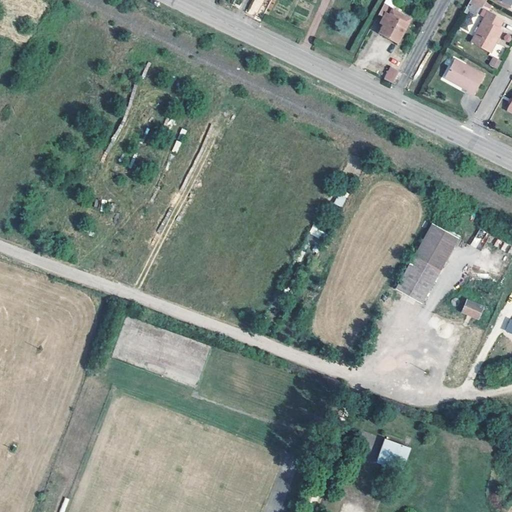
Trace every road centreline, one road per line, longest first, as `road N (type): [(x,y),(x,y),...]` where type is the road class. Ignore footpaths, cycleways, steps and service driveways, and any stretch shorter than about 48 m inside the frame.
road 1 (unclassified): [(0,244),(420,398)]
road 2 (secondary): [(175,0),(473,142)]
road 3 (unknown): [(358,376),(308,511)]
